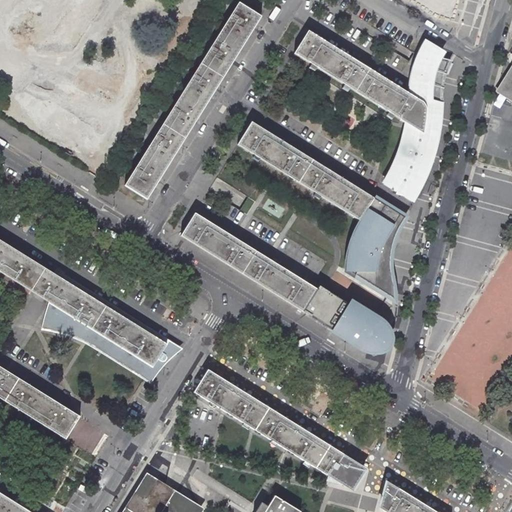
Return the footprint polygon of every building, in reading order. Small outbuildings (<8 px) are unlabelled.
[(0,0),(0,17),(30,34),(49,0),(0,0)] [(59,73),(99,0),(70,0),(37,61),(59,73)] [(410,0),(447,20),(457,0),(410,0)] [(261,17),(239,2),(124,185),(147,199),(158,182),(166,169),(176,152),(185,138),(196,122),(204,108),(214,92),(223,77),(234,60),(242,47),(253,29),(261,17)] [(320,38),(308,31),(294,53),(311,64),(311,70),(313,70),(314,69),(316,68),(317,68),(344,85),(341,89),(347,93),(350,88),(387,111),(389,119),(390,120),(393,115),(404,122),(406,124),(406,128),(404,138),(401,145),(395,162),(386,181),(397,191),(396,194),(408,200),(409,196),(410,193),(417,194),(423,179),(429,166),(431,158),(432,156),(435,146),(436,141),(437,139),(438,132),(439,125),(439,121),(440,106),(441,103),(441,87),(441,84),(443,76),(449,59),(434,54),(436,50),(431,48),(432,45),(425,41),(421,48),(418,53),(416,59),(414,65),(412,74),(411,80),(410,85),(410,90),(408,93),(403,90),(376,73),(349,56),(320,38)] [(128,58),(103,100),(0,41),(0,66),(23,79),(15,93),(35,104),(41,95),(118,138),(128,119),(122,116),(149,69),(128,58)] [(511,64),(498,88),(511,96),(511,64)] [(260,127),(251,122),(237,145),(349,214),(359,221),(360,220),(373,198),(362,191),(343,179),(326,168),(312,160),(290,146),(282,141),(260,127)] [(404,217),(373,198),(360,220),(362,221),(361,222),(354,235),(356,236),(349,253),(351,254),(345,269),(366,282),(364,285),(382,296),(384,293),(392,299),(392,293),(391,285),(390,279),(389,272),(388,268),(388,263),(389,255),(389,250),(391,245),(392,239),(394,234),(396,229),(398,225),(400,222),(404,217)] [(226,232),(195,213),(181,236),(200,248),(231,267),(259,285),(288,302),(303,312),(304,310),(317,289),(286,270),(256,251),(226,232)] [(152,385),(162,368),(182,351),(99,302),(61,278),(64,274),(58,270),(54,268),(51,272),(16,250),(0,240),(0,270),(48,300),(42,330),(71,337),(91,347),(152,385)] [(333,330),(334,329),(350,339),(349,341),(361,348),(363,349),(367,350),(370,350),(373,350),(375,349),(378,348),(379,346),(381,345),(382,343),(384,339),(384,337),(384,333),(384,331),(383,329),(382,326),(381,325),(378,322),(327,291),(326,293),(318,288),(317,289),(304,310),(309,314),(308,315),(333,330)] [(0,398),(66,439),(80,417),(47,396),(17,378),(0,366),(0,398)] [(238,388),(208,369),(193,392),(344,486),(354,486),(359,465),(346,459),(348,457),(238,388)] [(199,511),(201,509),(147,475),(127,507),(124,511),(199,511)] [(387,481),(380,508),(386,511),(436,511),(398,488),(387,481)] [(0,511),(30,511),(15,503),(0,493),(0,511)] [(275,495),(265,510),(262,508),(260,511),(299,511),(300,511),(275,495)]
